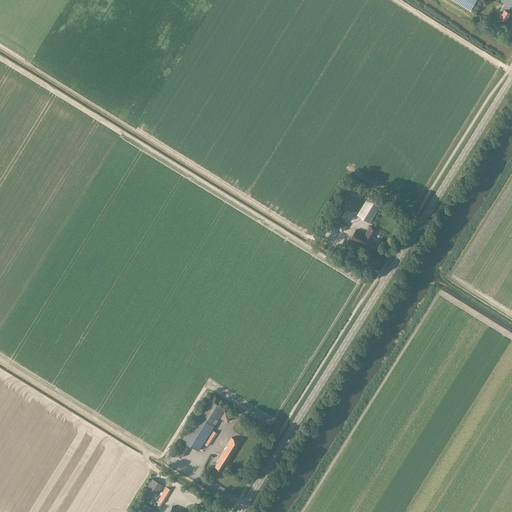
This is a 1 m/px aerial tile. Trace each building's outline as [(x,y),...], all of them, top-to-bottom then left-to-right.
[(453,0),(469,10),(475,0),(453,0)] [(498,12),(501,14),(499,17),(504,21),(509,13),(508,12),(511,8),(511,0),(498,0),(504,4),(498,12)] [(336,202),(352,212),(363,194),(348,184),(336,202)] [(369,223),(381,204),(367,196),(356,215),(369,223)] [(341,232),(346,226),(336,219),(331,225),(341,232)] [(355,230),(350,238),(372,252),(377,243),(371,240),(377,230),(370,225),(364,235),(355,230)] [(354,250),(356,246),(348,240),(346,244),(354,250)] [(198,450),(215,423),(225,408),(207,397),(181,440),(198,450)] [(227,422),(232,415),(224,410),(220,418),(227,422)] [(208,446),(216,433),(212,430),(204,443),(208,446)] [(231,437),(216,461),(218,462),(215,466),(221,470),(225,464),(226,465),(240,442),(231,437)] [(144,491),(152,496),(155,498),(156,496),(163,485),(152,478),(144,491)] [(163,503),(167,496),(171,489),(166,486),(160,496),(158,500),(163,503)] [(156,511),(157,511),(140,501),(134,509),(138,511),(156,511)]
